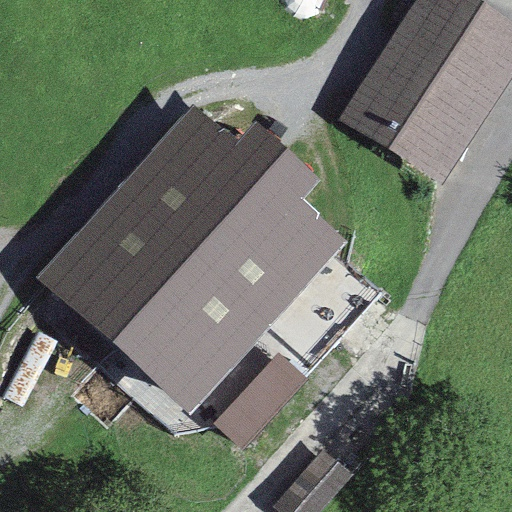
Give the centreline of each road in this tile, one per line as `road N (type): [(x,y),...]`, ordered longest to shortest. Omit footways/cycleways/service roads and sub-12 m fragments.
road 1 (track): [(0,290),(17,256),(83,204),(162,108),(219,85),(330,62),(364,0)]
road 2 (track): [(511,145),(467,209),(450,297),(338,450),(261,511)]
